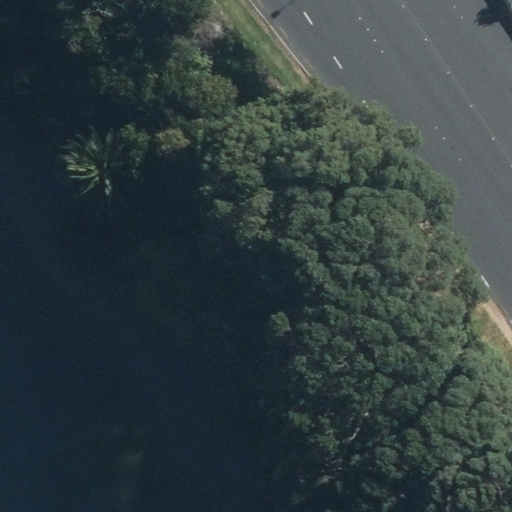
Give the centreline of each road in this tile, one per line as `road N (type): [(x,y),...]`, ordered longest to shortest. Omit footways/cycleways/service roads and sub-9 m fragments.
road 1 (primary): [(498,115),(377,68),(307,0)]
road 2 (primary): [(498,115),(419,0)]
